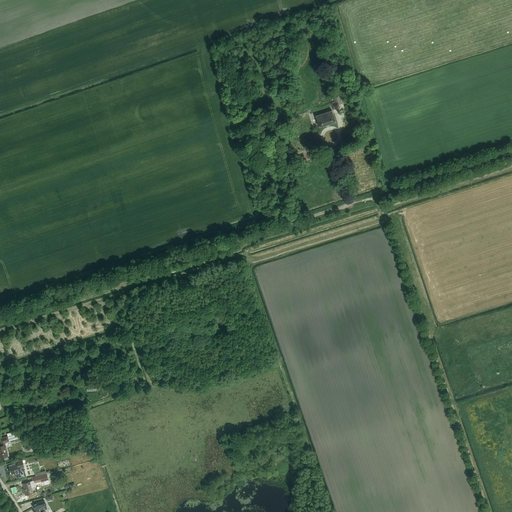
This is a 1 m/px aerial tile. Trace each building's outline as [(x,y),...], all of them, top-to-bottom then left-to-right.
[(339,108),(338,105),(342,104),(339,94),(333,97),(334,103),(331,104),(333,110),(339,108)] [(319,127),(324,126),(335,122),(331,110),(315,116),(319,127)] [(25,423),(23,415),(10,419),(13,427),(25,423)] [(9,441),(7,437),(0,438),(1,443),(2,443),(2,446),(0,446),(0,456),(0,458),(8,456),(5,447),(6,447),(5,442),(9,441)] [(26,476),(25,470),(21,471),(20,468),(24,467),(22,459),(16,461),(17,464),(9,467),(10,471),(10,472),(10,473),(11,473),(11,474),(15,473),(16,474),(15,474),(16,478),(19,477),(19,478),(26,476)] [(34,481),(40,480),(41,482),(48,480),(47,473),(40,475),(33,477),(34,481)] [(33,493),(30,482),(23,484),(25,491),(24,491),(25,495),(33,493)] [(32,506),(33,508),(34,509),(33,510),(33,511),(45,511),(45,510),(46,509),(44,505),(46,504),(44,502),(37,503),(32,506)]
